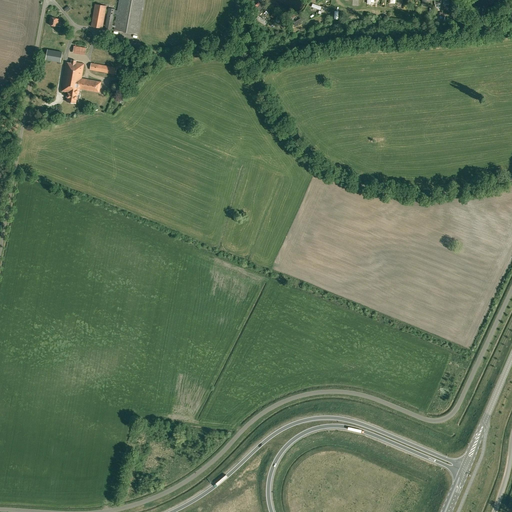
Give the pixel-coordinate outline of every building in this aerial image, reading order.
[(115,9),(108,8),(105,29),(111,30),(112,27),(114,27),(114,30),(139,35),(145,0),(118,0),(117,11),(115,10),(115,9)] [(103,28),(107,6),(95,4),(91,26),(103,28)] [(59,22),(59,19),(51,17),(49,25),(57,26),(58,22),(59,22)] [(74,53),(87,55),(88,48),(75,46),(74,53)] [(48,49),(46,60),(61,62),(63,52),(48,49)] [(68,92),(67,101),(76,103),(77,98),(79,99),(80,94),(79,94),(80,89),(99,92),(101,82),(82,78),(84,64),(76,62),(76,61),(72,60),(71,63),(66,62),(60,90),(68,92)] [(94,61),(94,63),(91,63),(90,70),(116,75),(117,67),(98,64),(99,62),(94,61)]
